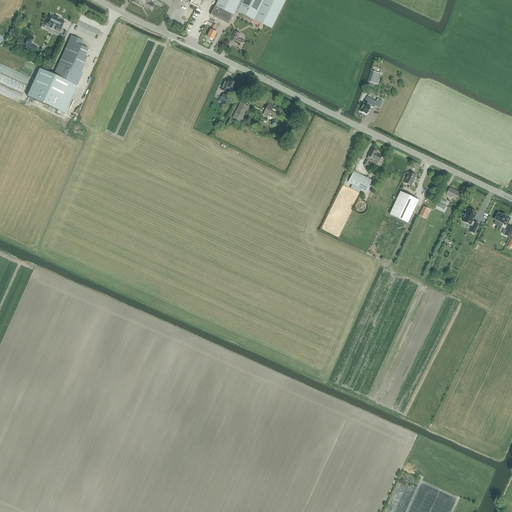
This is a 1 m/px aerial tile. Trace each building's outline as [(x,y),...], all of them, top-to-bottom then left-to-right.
[(151,11),(155,6),(150,3),(152,0),(134,0),(133,2),(147,9),(151,11)] [(211,14),(210,15),(211,15),(229,24),(234,16),(236,12),(252,20),(259,23),(263,25),(272,29),(286,0),(218,0),(215,7),(214,7),(211,14)] [(57,27),(61,29),(65,22),(64,21),(64,22),(60,20),(60,19),(55,17),(55,18),(50,15),(51,15),(50,15),(47,23),(50,24),(51,25),(50,27),(50,29),(54,30),(56,30),(57,27)] [(211,30),(207,37),(210,39),(213,40),(217,33),(213,31),(216,26),(214,24),(211,30)] [(232,43),(232,44),(241,48),(244,41),(239,38),(240,35),(240,34),(235,32),(230,40),(231,40),(230,41),(230,42),(231,43),(232,43)] [(59,63),(53,76),(54,76),(71,84),(77,86),(79,81),(83,74),(81,73),(78,72),(83,60),(88,49),(81,46),(83,41),(71,36),(67,47),(72,49),(64,65),(59,63)] [(32,42),(27,39),(23,47),(28,49),(30,45),(32,42)] [(39,69),(27,97),(58,111),(71,84),(54,76),(53,76),(39,69)] [(371,71),(368,82),(373,83),(374,78),(379,80),(381,74),(371,71)] [(226,82),(224,86),(223,85),(221,90),(226,93),(228,90),(230,91),(234,82),(229,80),(227,82),(226,82)] [(219,98),(218,102),(225,106),(230,97),(224,94),(222,97),(221,99),(219,98)] [(375,106),(380,108),(383,102),(378,99),(376,102),(367,98),(365,103),(364,103),(360,112),(367,115),(368,112),(369,113),(371,109),(370,108),(371,106),(374,108),(375,106)] [(241,103),(233,118),(242,123),(249,107),(241,103)] [(268,105),(264,114),(268,116),(275,119),(279,111),(268,105)] [(376,152),(371,150),(367,157),(369,157),(368,160),(377,165),(379,162),(380,163),(383,156),(376,152)] [(367,191),(372,181),(354,171),(349,182),(367,191)] [(416,176),(413,175),(413,174),(411,173),(410,173),(405,183),(410,185),(408,189),(411,190),(413,186),(412,186),(416,176)] [(447,196),(455,200),(458,193),(449,188),(447,192),(443,191),(440,196),(445,199),(447,196)] [(401,192),(393,208),(390,215),(408,223),(419,200),(401,192)] [(447,201),(437,197),(435,201),(445,206),(447,201)] [(424,207),(419,216),(425,219),(429,210),(424,207)] [(473,222),(477,213),(469,210),(468,213),(466,213),(464,218),(465,219),(463,222),(471,226),(473,227),(470,232),(474,234),(479,224),(475,222),(475,223),(473,222)] [(506,217),(503,215),(502,215),(498,213),(497,217),(495,216),(494,219),(495,220),(496,221),(494,224),(501,228),(503,224),(505,225),(509,218),(506,217)]
